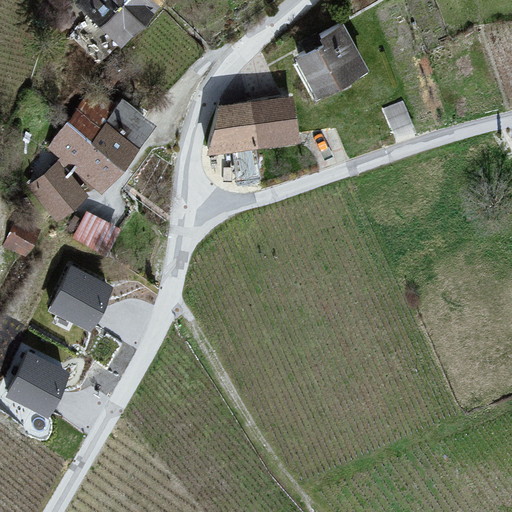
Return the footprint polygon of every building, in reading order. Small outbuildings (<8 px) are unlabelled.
[(153,0),(74,0),(90,15),(79,26),(105,51),(153,0)] [(315,47),(290,60),(312,101),(334,90),(329,81),(358,66),(336,24),(310,37),(315,47)] [(294,136),(290,97),(249,102),(253,141),(294,136)] [(204,149),(253,141),(249,102),(212,106),(204,149)] [(145,126),(121,107),(106,127),(77,104),(44,146),(98,187),(145,126)] [(78,197),(56,165),(30,182),(52,214),(78,197)] [(86,214),(74,236),(103,250),(114,228),(86,214)] [(71,268),(49,311),(91,332),(112,290),(71,268)] [(69,375),(27,354),(7,396),(49,416),(69,375)]
